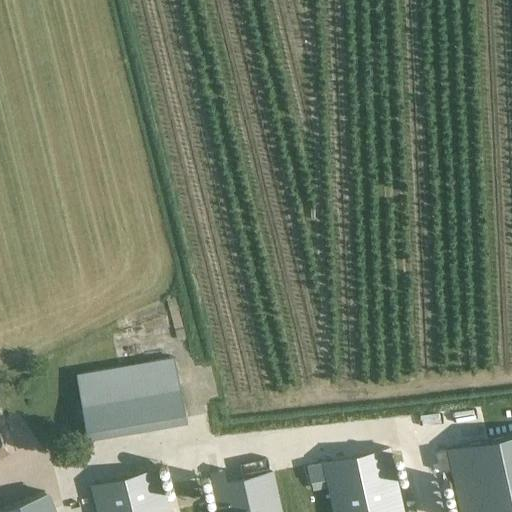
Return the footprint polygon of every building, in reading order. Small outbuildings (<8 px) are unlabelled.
[(187,422),(175,356),(75,375),(85,439),(187,422)] [(511,511),(511,434),(435,451),(440,471),(452,468),(461,511),(511,511)] [(403,511),(389,446),(336,458),(307,463),(310,482),(311,482),(312,490),(327,488),(332,511),(403,511)] [(168,511),(157,466),(140,470),(88,482),(95,511),(168,511)] [(209,472),(217,511),(282,511),(274,470),(227,481),(224,469),(209,472)] [(57,511),(48,490),(0,509),(0,511),(57,511)]
